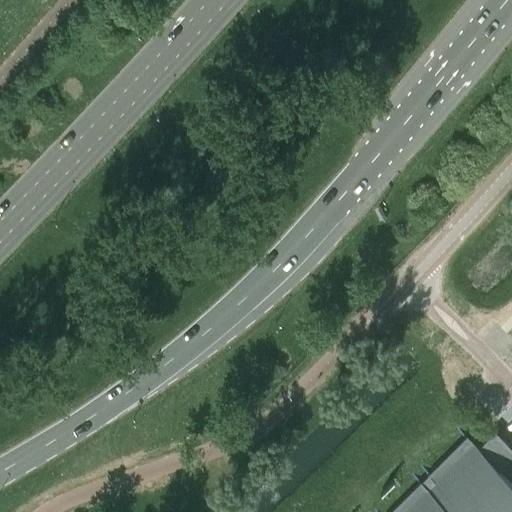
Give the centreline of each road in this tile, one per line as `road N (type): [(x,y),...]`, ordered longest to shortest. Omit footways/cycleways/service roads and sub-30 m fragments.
road 1 (primary): [(0,469),(205,335),(301,242),(508,0)]
road 2 (primary): [(222,0),(0,236)]
